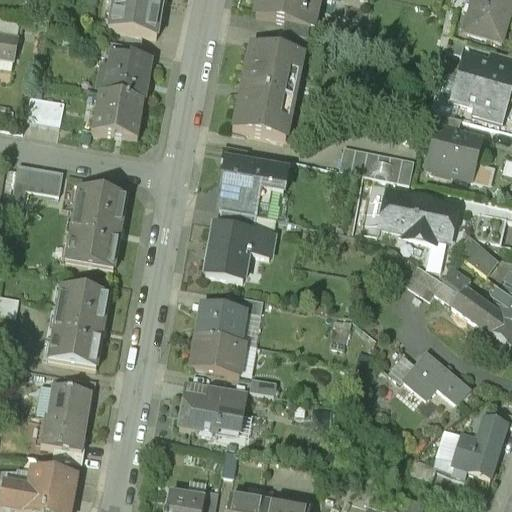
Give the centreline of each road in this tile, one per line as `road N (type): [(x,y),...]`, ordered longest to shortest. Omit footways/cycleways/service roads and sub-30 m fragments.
road 1 (residential): [(115,511),(175,179)]
road 2 (residential): [(175,179),(210,0)]
road 3 (residential): [(175,179),(0,150)]
